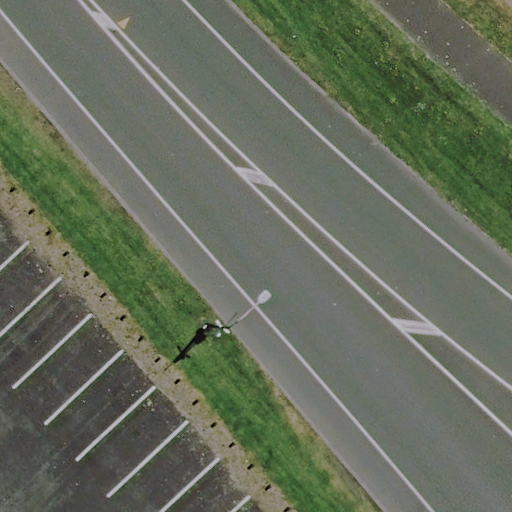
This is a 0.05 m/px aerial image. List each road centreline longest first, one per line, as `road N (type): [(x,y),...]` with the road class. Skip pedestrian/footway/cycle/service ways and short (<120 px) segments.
road 1 (tertiary): [(86,0),(420,331)]
road 2 (tertiary): [(511,510),(491,485),(420,331)]
